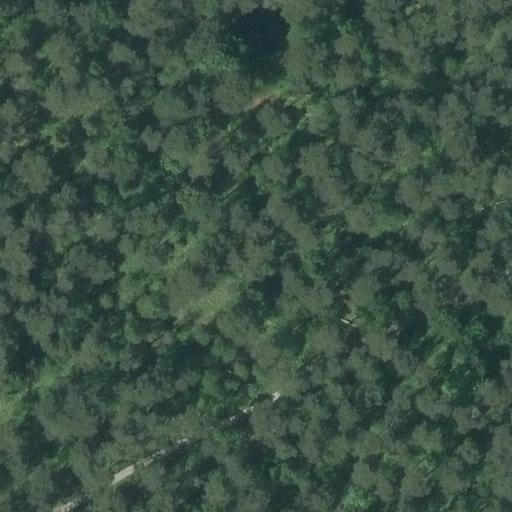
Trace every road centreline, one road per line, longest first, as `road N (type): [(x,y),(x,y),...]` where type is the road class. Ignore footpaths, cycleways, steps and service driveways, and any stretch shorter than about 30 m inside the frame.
road 1 (track): [(511,267),(54,511)]
road 2 (track): [(0,140),(246,0)]
